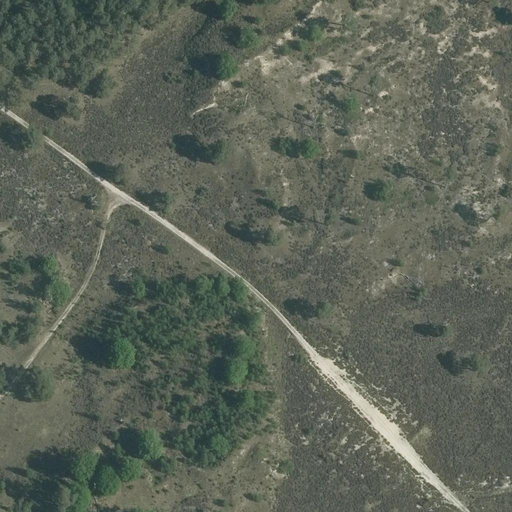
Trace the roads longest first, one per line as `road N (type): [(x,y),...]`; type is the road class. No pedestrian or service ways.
road 1 (track): [(469,511),(240,279),(0,107)]
road 2 (track): [(0,394),(79,296),(119,193)]
